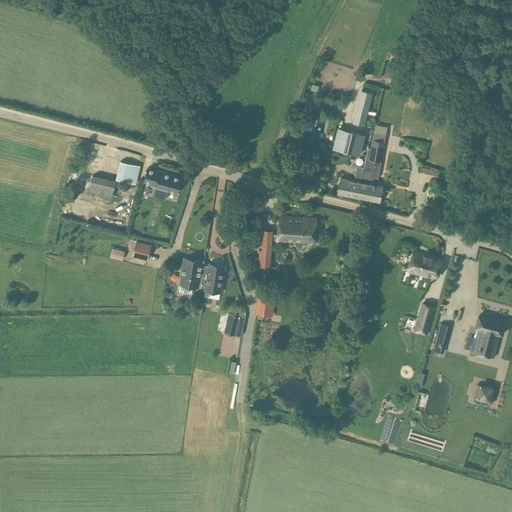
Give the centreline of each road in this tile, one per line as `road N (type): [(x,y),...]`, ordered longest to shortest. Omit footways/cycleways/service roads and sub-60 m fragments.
road 1 (unclassified): [(268,184),(0,113)]
road 2 (unclassified): [(511,254),(268,184)]
road 3 (unclassified): [(268,184),(242,267),(250,309),(242,430)]
road 4 (track): [(343,0),(268,184)]
